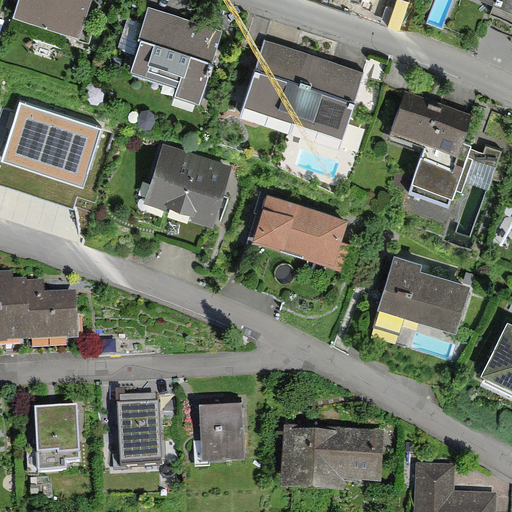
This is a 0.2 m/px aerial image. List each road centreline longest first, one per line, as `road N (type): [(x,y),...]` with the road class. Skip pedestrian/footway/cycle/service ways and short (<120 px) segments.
road 1 (residential): [(0,229),(289,340)]
road 2 (residential): [(289,340),(265,360),(0,373)]
road 3 (residential): [(511,86),(432,51),(264,0)]
road 4 (residential): [(289,340),(511,464)]
